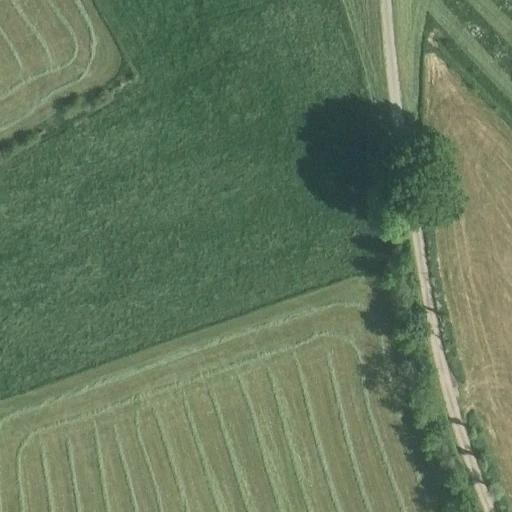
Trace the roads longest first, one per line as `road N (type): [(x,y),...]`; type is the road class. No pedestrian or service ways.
road 1 (track): [(488,511),(434,342),(403,144)]
road 2 (unclassified): [(403,144),(389,0)]
